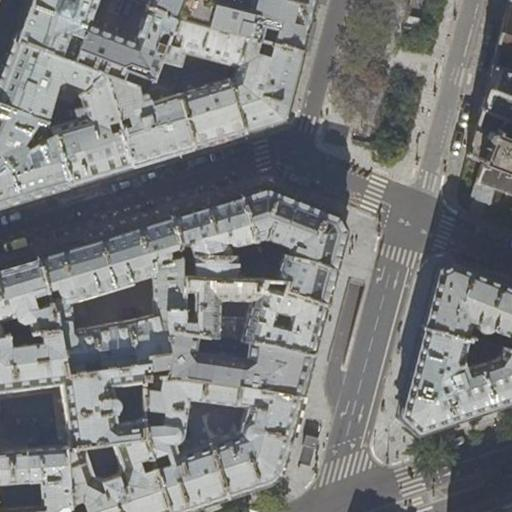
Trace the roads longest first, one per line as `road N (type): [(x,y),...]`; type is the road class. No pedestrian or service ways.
road 1 (residential): [(294,161),(262,154),(0,235)]
road 2 (tertiary): [(413,214),(342,467),(345,502)]
road 3 (tertiary): [(472,0),(413,214)]
road 4 (tertiary): [(511,446),(345,502)]
road 5 (residential): [(294,161),(338,0)]
road 6 (residential): [(413,214),(294,161)]
